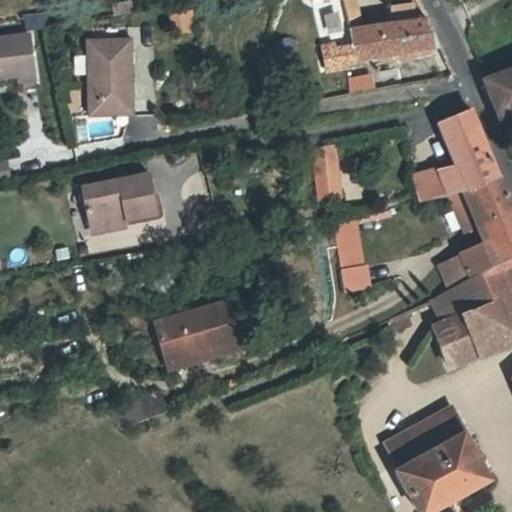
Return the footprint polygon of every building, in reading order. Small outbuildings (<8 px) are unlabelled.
[(311,0),(318,28),(349,25),(343,0),(311,0)] [(437,45),(428,19),(416,21),(414,3),(391,6),(394,25),(351,31),(354,46),(336,50),(335,43),(322,46),(326,67),(438,46),(437,45)] [(169,12),(171,33),(193,31),(190,10),(169,12)] [(29,35),(0,38),(0,78),(18,76),(18,82),(35,80),(29,35)] [(89,115),(132,114),(130,40),(88,41),(89,115)] [(511,69),(485,79),(501,118),(511,113),(511,69)] [(414,177),(421,202),(486,184),(501,177),(471,110),(441,123),(460,165),(439,170),(414,177)] [(319,199),(339,196),(333,147),(313,150),(319,199)] [(89,228),(94,227),(120,221),(158,214),(150,174),(81,188),(89,228)] [(478,220),(511,204),(511,201),(501,177),(486,184),(448,196),(463,232),(480,225),(478,220)] [(511,204),(478,220),(480,225),(488,239),(511,225),(511,204)] [(361,225),(389,217),(387,208),(359,217),(361,225)] [(120,221),(94,227),(95,233),(121,227),(120,221)] [(459,258),(471,280),(503,263),(511,257),(511,225),(488,239),(457,255),(459,258)] [(357,231),(335,235),(345,289),(367,285),(357,231)] [(511,257),(503,263),(511,284),(511,257)] [(438,270),(450,292),(471,280),(459,258),(438,270)] [(441,323),(511,296),(511,284),(503,263),(471,280),(450,292),(431,302),(441,323)] [(490,353),(511,344),(511,296),(441,323),(434,325),(449,367),(479,356),(490,353)] [(189,349),(191,356),(239,343),(227,301),(156,321),(165,356),(189,349)] [(412,326),(407,315),(390,322),(394,333),(412,326)] [(239,343),(191,356),(193,364),(241,350),(239,343)] [(193,364),(191,356),(189,349),(165,356),(170,371),(193,364)] [(104,408),(121,430),(165,412),(160,391),(104,408)] [(425,455),(451,501),(491,479),(452,407),(412,429),(426,454),(425,455)] [(426,454),(412,429),(387,443),(397,470),(420,511),(431,511),(446,504),(451,501),(425,455),(426,454)]
